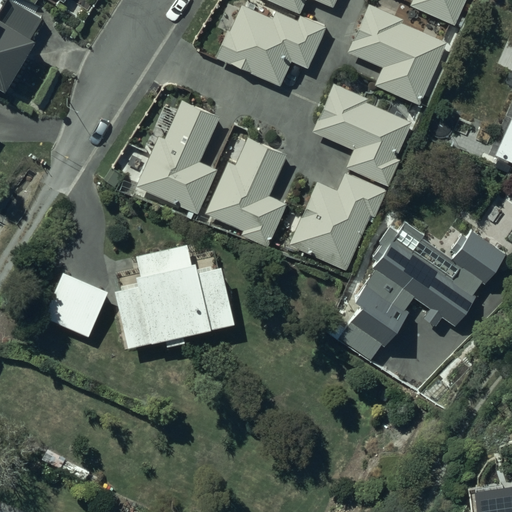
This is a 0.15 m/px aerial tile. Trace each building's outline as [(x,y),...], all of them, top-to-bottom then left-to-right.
[(46,17),(18,0),(3,0),(0,6),(0,85),(2,87),(46,17)] [(273,0),(297,11),(301,0),(317,0),(331,6),(333,0),(273,0)] [(403,0),(454,23),(464,0),(403,0)] [(224,29),(214,55),(278,84),(289,60),(305,67),(324,24),(299,12),(296,17),(274,7),(270,16),(240,2),(237,8),(228,4),(218,26),(224,29)] [(366,2),(345,49),(380,65),(372,82),(417,102),(445,40),(401,20),(402,18),(366,2)] [(331,80),(310,128),(350,146),(342,164),(375,179),(378,174),(388,178),(416,113),(387,101),(385,107),(366,99),(368,96),(364,94),(367,87),(346,78),(343,85),(331,80)] [(180,96),(174,110),(162,137),(157,134),(134,185),(188,210),(185,216),(190,218),(198,222),(205,208),(199,205),(216,168),(197,160),(218,113),(180,96)] [(511,104),(491,151),(511,160),(511,104)] [(227,159),(205,213),(241,228),(239,233),(267,246),(286,200),(267,192),(284,152),(245,136),(234,162),(227,159)] [(292,231),(286,243),(308,253),(305,260),(347,277),(354,260),(350,258),(370,210),(376,212),(381,201),(371,196),(377,184),(343,170),(336,187),(314,178),(298,217),(289,213),(283,227),(292,231)] [(382,253),(374,265),(351,297),(355,299),(342,317),(346,320),(336,335),(369,358),(381,340),(383,342),(386,337),(396,343),(404,331),(398,326),(408,313),(403,310),(411,297),(426,307),(420,316),(432,325),(438,316),(454,327),(476,295),(472,292),(479,282),(483,285),(504,254),(469,229),(464,236),(450,226),(440,241),(403,216),(395,227),(389,223),(378,238),(380,240),(375,248),(382,253)] [(137,281),(115,287),(127,345),(166,336),(167,343),(186,339),(184,332),(235,320),(222,262),(203,266),(201,255),(191,257),(187,240),(135,252),(139,269),(135,270),(137,281)] [(62,268),(44,315),(87,333),(107,286),(62,268)] [(418,391),(430,374),(403,353),(389,370),(418,391)]
